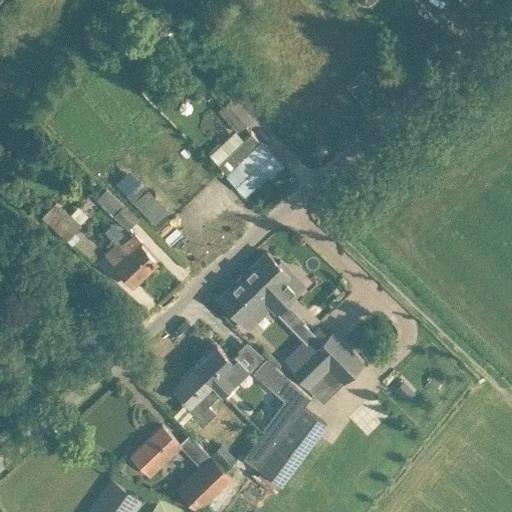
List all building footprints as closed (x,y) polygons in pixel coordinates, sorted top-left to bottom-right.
[(202,80),(213,90),(230,72),(210,53),(193,70),(194,71),(202,80)] [(231,75),(223,84),(234,95),(242,86),(231,75)] [(239,131),(262,107),(242,87),(219,111),(239,131)] [(251,131),(228,152),(220,143),(209,153),(217,162),(231,177),(245,192),(255,182),(257,183),(280,162),(266,147),(251,131)] [(169,209),(140,180),(127,194),(155,223),(169,209)] [(95,199),(113,215),(128,229),(139,217),(124,203),(123,203),(106,187),(95,199)] [(66,239),(81,225),(59,203),(45,217),(66,239)] [(132,284),(158,261),(141,241),(142,240),(136,233),(122,246),(118,241),(105,253),(132,284)] [(271,305),(276,310),(297,290),(285,277),(289,273),(286,271),(289,268),(281,259),(278,262),(267,250),(241,275),(271,305)] [(218,297),(238,317),(248,327),(249,326),(241,319),(252,308),(256,312),(260,309),(263,312),(271,305),(241,275),(218,297)] [(303,321),(295,329),(301,336),(304,339),(305,338),(305,339),(314,348),(313,349),(329,365),(344,380),(363,362),(332,330),(327,335),(321,341),(313,332),(303,321)] [(300,356),(291,364),(289,366),(308,385),(329,365),(313,349),(314,348),(305,338),(293,350),(300,356)] [(221,391),(247,366),(235,354),(231,357),(216,342),(194,364),(221,391)] [(265,355),(251,370),(283,398),(261,428),(263,429),(261,431),(276,442),(303,405),(310,395),(265,355)] [(221,391),(194,364),(172,385),(186,401),(182,405),(202,425),(215,412),(208,404),(221,391)] [(403,379),(393,388),(404,400),(414,390),(403,379)] [(294,464),(325,421),(303,405),(276,442),(272,448),(294,464)] [(182,443),(176,437),(162,423),(130,454),(149,474),(182,443)] [(276,442),(261,431),(242,457),(256,468),(272,448),(276,442)] [(223,468),(224,467),(212,455),(178,487),(198,507),(230,476),(223,468)] [(134,511),(143,501),(111,478),(85,511),(134,511)] [(195,511),(159,494),(148,511),(195,511)]
